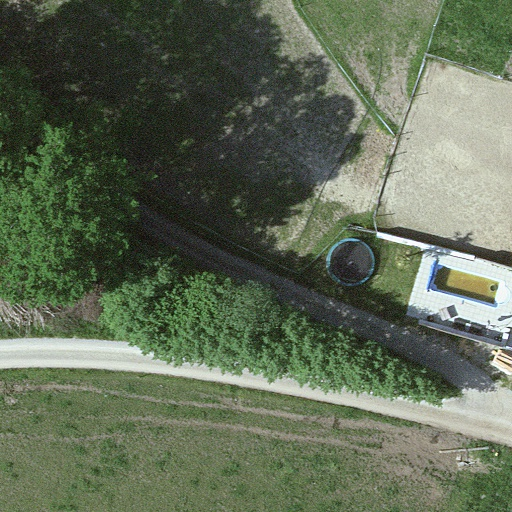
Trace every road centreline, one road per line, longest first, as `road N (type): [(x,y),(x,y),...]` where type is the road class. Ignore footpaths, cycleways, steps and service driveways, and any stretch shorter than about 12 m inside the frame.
road 1 (track): [(511,412),(455,369),(139,217),(90,180),(0,79)]
road 2 (track): [(0,356),(57,351),(152,359),(409,407),(511,435)]
